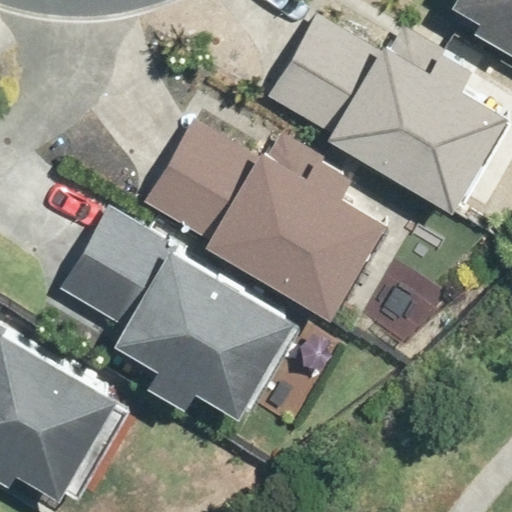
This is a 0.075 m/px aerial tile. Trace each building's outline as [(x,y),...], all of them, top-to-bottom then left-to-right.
[(511,0),(459,0),(455,10),(482,27),(477,37),(511,56),(511,0)] [(317,3),(268,84),(448,193),(506,99),(461,72),(471,56),(403,15),(392,33),(382,27),(375,38),(317,3)] [(206,249),(332,321),(387,226),(342,200),(353,183),(321,163),(325,155),(285,132),(270,157),(265,154),(263,159),(195,119),(146,202),(211,238),(206,249)] [(292,303),(108,197),(61,279),(118,312),(110,326),(154,352),(144,370),(181,391),(192,373),(237,399),(292,303)] [(115,382),(0,316),(0,463),(8,468),(15,456),(58,481),(115,382)]
